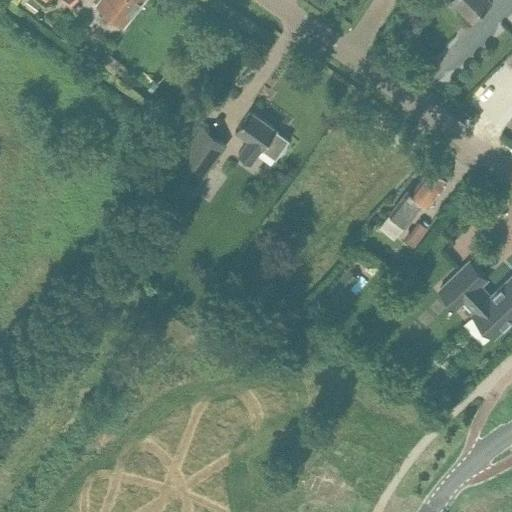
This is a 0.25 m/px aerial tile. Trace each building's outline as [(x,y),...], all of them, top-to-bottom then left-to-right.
[(41,6),(32,0),(28,0),(24,7),(35,15),(41,6)] [(99,0),(96,4),(124,25),(143,0),(99,0)] [(455,0),(473,18),(491,0),(455,0)] [(278,128),(277,128),(251,109),(239,125),(239,132),(250,140),(241,153),(254,162),(263,149),(276,159),(279,156),(281,155),(284,153),(287,149),(288,146),(287,144),(290,140),(277,130),(278,128)] [(203,127),(169,174),(192,191),(226,143),(203,127)] [(312,226),(334,241),(373,196),(360,186),(371,171),(342,150),(311,192),(328,204),(312,226)] [(409,188),(397,204),(390,213),(405,224),(423,201),(428,204),(436,193),(449,177),(432,164),(412,190),(409,188)] [(428,226),(419,220),(404,239),(413,246),(428,226)] [(116,247),(129,257),(142,240),(128,230),(116,247)] [(473,312),(495,336),(511,319),(511,274),(491,295),(481,284),(487,278),(470,260),(440,288),(457,307),(464,300),(475,311),(473,312)] [(327,291),(338,301),(360,278),(349,268),(327,291)]
